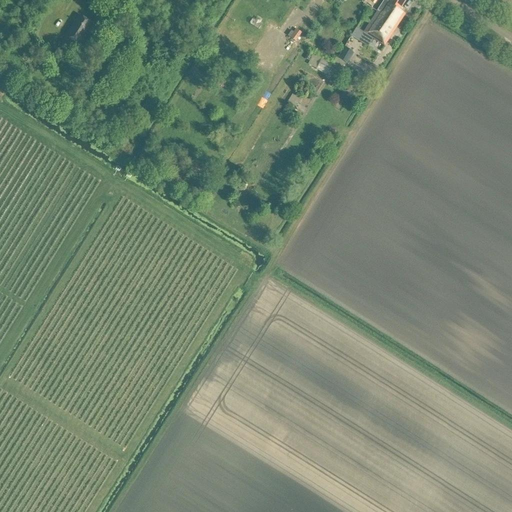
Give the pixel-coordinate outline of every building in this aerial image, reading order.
[(383,24),(394,31),(404,15),(399,11),(406,0),(391,0),(390,2),(385,0),(384,0),(370,23),(377,28),(376,29),(378,30),(383,24)] [(79,47),(93,25),(78,16),(65,37),(79,47)] [(384,47),(394,31),(383,24),(378,30),(376,29),(377,28),(370,23),(363,34),(357,30),(352,39),(366,48),(372,39),(384,47)] [(291,36),(298,41),(305,31),(298,26),(291,36)] [(347,66),(353,55),(343,49),(336,60),(347,66)] [(314,56),(309,65),(316,69),(326,74),(331,64),(314,56)] [(294,93),(290,102),(299,106),(303,97),(294,93)]
